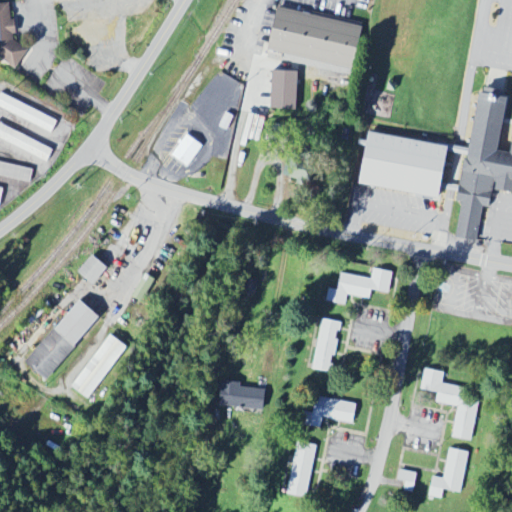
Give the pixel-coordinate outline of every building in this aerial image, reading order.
[(19,70),(30,49),(13,41),(18,32),(17,21),(12,18),(12,5),(0,5),(0,55),(0,61),(19,70)] [(278,7),(365,28),(355,69),(268,49),(278,7)] [(71,41),(84,40),(84,47),(109,45),(108,27),(71,29),(71,41)] [(299,72),(274,71),(273,109),(298,110),(299,72)] [(511,153),(500,152),(509,97),(479,92),(462,203),(457,239),(478,242),(483,208),(492,209),(495,191),(511,193),(511,153)] [(59,122),(1,93),(0,93),(0,108),(52,134),(59,122)] [(0,139),(48,162),(54,150),(0,124),(0,139)] [(203,145),(185,134),(172,157),(190,168),(203,145)] [(444,198),(452,146),(371,134),(363,186),(444,198)] [(298,185),(312,186),(313,161),(286,160),(285,178),(299,178),(298,185)] [(0,176),(31,184),(34,170),(0,162),(0,176)] [(80,274),(96,286),(109,268),(93,255),(80,274)] [(392,273),(373,269),(371,279),(340,274),(338,290),(328,289),(326,302),(345,306),(347,295),(370,299),(372,291),(389,293),(392,273)] [(134,297),(144,302),(156,280),(146,275),(134,297)] [(27,363),(48,382),(102,318),(80,300),(27,363)] [(314,371),(333,373),(339,322),(320,320),(314,371)] [(72,387),(89,400),(128,348),(110,335),(72,387)] [(473,441),(479,400),(465,398),(466,388),(443,385),(445,373),(425,370),(422,391),(439,394),(437,404),(458,407),(453,438),(473,441)] [(267,388),(223,386),(222,407),(266,409),(267,388)] [(323,419),(354,424),(358,405),(317,397),(313,414),(304,412),(301,425),(321,429),(323,419)] [(307,497),(317,447),(298,443),(287,493),(307,497)] [(469,453),(449,450),(444,479),(433,478),(430,497),(443,499),(445,491),(462,494),(469,453)] [(405,482),(403,491),(415,493),(418,474),(401,471),(399,481),(405,482)]
